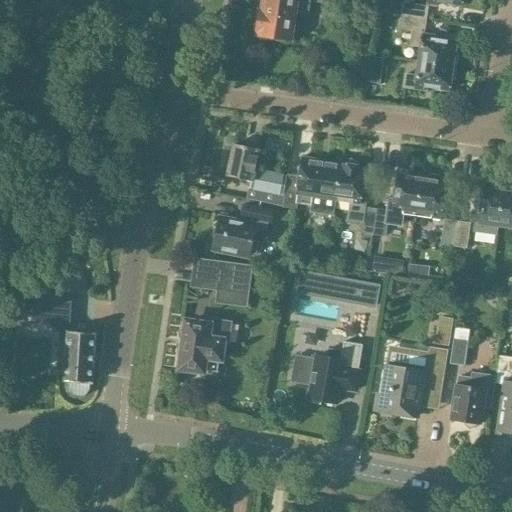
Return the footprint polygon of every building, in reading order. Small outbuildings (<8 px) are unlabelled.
[(293,16),(296,16),(296,15),(308,17),(311,2),(327,5),(327,0),(264,0),(262,14),(259,14),(256,34),(258,34),(257,39),(289,43),(293,16)] [(403,4),(401,18),(425,21),(427,8),(403,4)] [(410,46),(421,48),(419,63),(455,68),(458,54),(454,53),(455,44),(433,41),(434,39),(423,37),(425,21),(401,18),(400,28),(412,30),(410,46)] [(369,57),(365,82),(379,85),(383,59),(369,57)] [(405,74),(403,88),(426,92),(426,88),(448,92),(449,83),(453,84),(455,68),(419,63),(417,76),(405,74)] [(264,204),(282,208),(286,178),(287,176),(255,169),(259,152),(233,147),(226,178),(250,183),(249,189),(248,189),(246,200),(264,204)] [(295,207),(311,209),(313,200),(335,203),(341,166),(301,160),(298,180),(286,178),(282,211),(294,213),(295,207)] [(341,166),(335,203),(349,205),(347,221),(360,224),(359,234),(372,236),(376,210),(366,208),(366,204),(360,202),(365,172),(363,172),(363,170),(357,169),(357,168),(357,167),(357,166),(356,165),(356,164),(355,163),(353,162),(352,162),(350,162),(349,163),(348,164),(347,164),(347,165),(346,166),(346,167),(341,166)] [(409,180),(398,178),(393,214),(389,213),(390,212),(376,210),(372,236),(385,237),(387,221),(403,223),(404,215),(404,211),(417,213),(423,178),(409,177),(409,180)] [(424,179),(423,178),(417,213),(430,215),(430,219),(441,221),(446,185),(424,182),(424,179)] [(473,214),(472,225),(474,226),(473,233),(497,236),(498,229),(503,189),(489,187),(488,191),(479,190),(475,215),(473,214)] [(511,190),(503,189),(498,229),(511,230),(511,190)] [(214,230),(212,241),(214,241),(212,251),(250,259),(256,231),(266,233),(267,224),(271,225),(273,211),(243,204),(239,226),(218,221),(216,230),(214,230)] [(444,220),(441,245),(453,247),(456,221),(444,220)] [(467,249),(470,223),(456,221),(453,247),(467,249)] [(248,268),(192,261),(189,288),(245,295),(248,268)] [(20,272),(19,285),(38,286),(39,273),(20,272)] [(338,279),(334,299),(351,302),(373,307),(374,307),(378,287),(338,279)] [(70,314),(71,299),(32,297),(30,324),(59,326),(56,372),(63,372),(63,383),(66,383),(65,390),(68,395),(74,398),(80,398),(85,396),(89,391),(89,384),(92,384),(95,335),(66,333),(65,334),(66,314),(70,314)] [(439,317),(435,344),(448,346),(453,319),(439,317)] [(208,327),(187,324),(180,369),(183,370),(185,374),(195,375),(199,373),(203,373),(203,372),(217,374),(219,362),(220,362),(223,344),(229,345),(232,322),(209,319),(208,327)] [(455,328),(450,365),(464,366),(469,330),(455,328)] [(313,372),(308,371),(306,386),(310,387),(308,400),(336,405),(338,389),(355,392),(358,372),(357,372),(361,346),(343,343),(341,353),(327,350),(326,358),(315,357),(313,372)] [(375,410),(417,417),(420,401),(433,403),(441,356),(410,351),(407,371),(387,367),(382,397),(378,396),(375,410)] [(496,377),(495,384),(497,384),(505,385),(503,400),(498,433),(511,435),(511,357),(499,356),(496,377)] [(456,387),(452,420),(464,422),(466,423),(466,424),(466,425),(467,426),(467,427),(468,427),(469,428),(471,429),(472,429),(473,428),(474,428),(476,427),(476,426),(477,425),(477,424),(479,424),(482,408),(492,410),(495,384),(496,377),(472,374),(471,380),(464,378),(459,378),(458,387),(456,387)]
